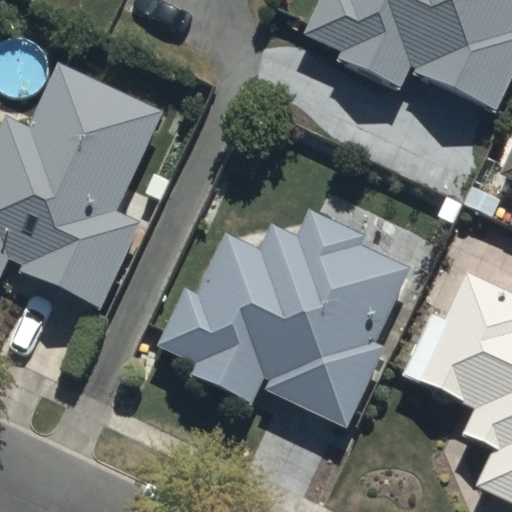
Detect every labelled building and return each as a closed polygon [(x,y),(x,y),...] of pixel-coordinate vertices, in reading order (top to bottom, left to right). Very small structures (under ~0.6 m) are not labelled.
[(511,0),(315,0),(302,30),(483,112),(511,46),(511,0)] [(2,112),(0,116),(0,268),(100,318),(148,220),(118,205),(165,109),(56,57),(24,123),(2,112)] [(511,138),(496,174),(511,181),(511,211),(511,212),(511,138)] [(218,215),(160,339),(346,425),(419,267),(311,217),(296,251),(218,215)] [(471,488),(511,506),(511,290),(455,265),(404,375),(503,420),(471,488)]
